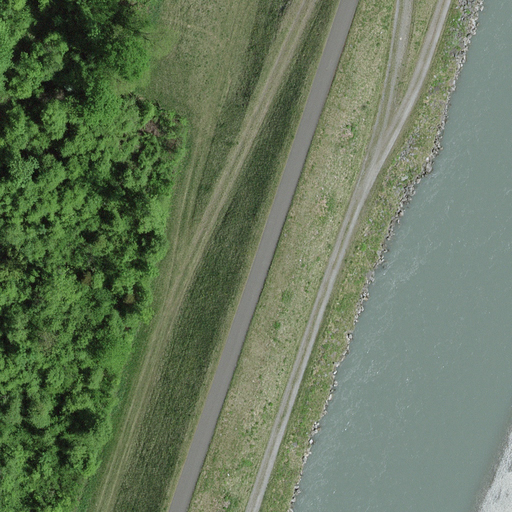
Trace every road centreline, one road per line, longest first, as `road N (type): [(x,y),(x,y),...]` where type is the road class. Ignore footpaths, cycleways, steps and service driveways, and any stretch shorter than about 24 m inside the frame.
road 1 (track): [(446,0),(419,82),(383,138),(353,214),(254,511)]
road 2 (track): [(351,0),(179,511)]
road 3 (track): [(401,0),(383,138)]
